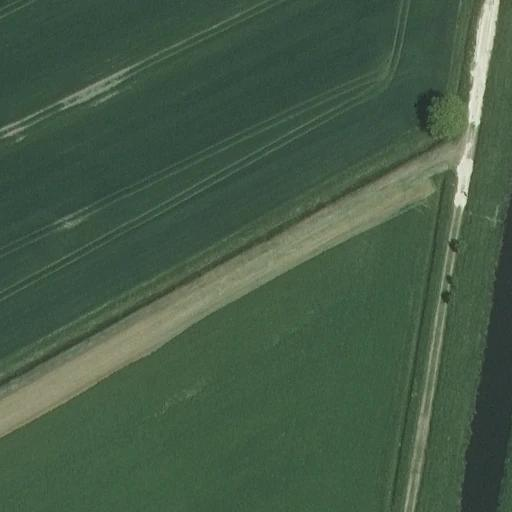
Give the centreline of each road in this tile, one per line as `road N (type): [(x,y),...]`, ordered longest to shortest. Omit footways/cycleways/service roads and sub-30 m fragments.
road 1 (track): [(471,146),(440,151),(0,391)]
road 2 (track): [(409,511),(497,0)]
